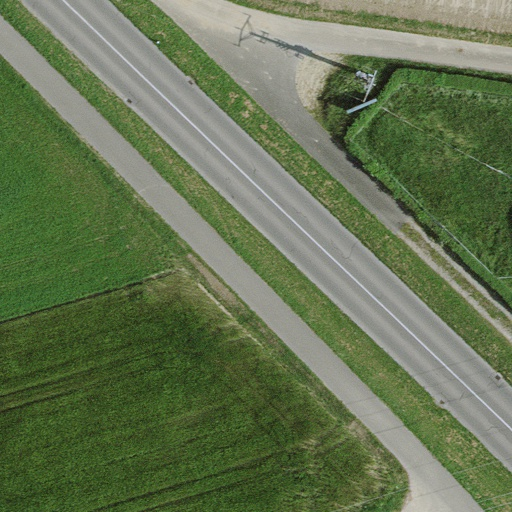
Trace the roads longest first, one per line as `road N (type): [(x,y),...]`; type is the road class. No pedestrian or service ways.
road 1 (track): [(0,38),(466,511)]
road 2 (primary): [(62,0),(511,432)]
road 3 (track): [(511,326),(201,23)]
road 4 (track): [(174,0),(201,23),(511,64)]
